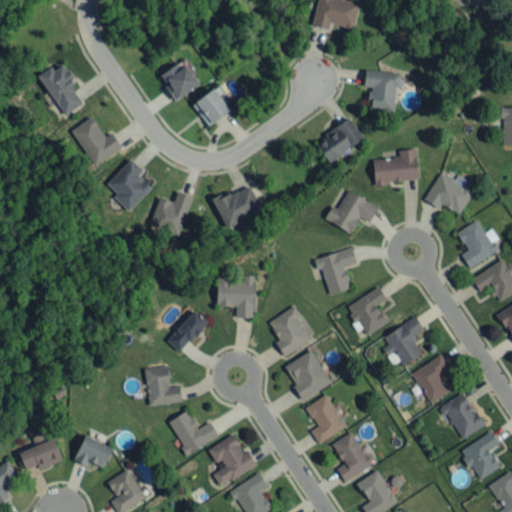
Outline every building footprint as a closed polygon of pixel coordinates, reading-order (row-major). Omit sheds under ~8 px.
[(316,0),(311,24),(328,28),(329,23),(352,28),(358,2),(350,0),(316,0)] [(180,68),(176,62),(158,75),(175,100),(198,83),(185,64),(180,68)] [(38,73),(61,115),(83,103),(62,64),(53,69),(51,66),(38,73)] [(368,109),(393,110),(394,85),(399,86),(400,72),(364,70),(363,86),(369,86),(368,109)] [(208,125),(232,107),(215,85),(191,104),(208,125)] [(511,106),(501,106),(501,144),(511,144),(511,106)] [(70,128),(91,164),(120,148),(111,132),(103,136),(91,116),(70,128)] [(363,136),(348,117),(314,142),(328,162),(363,136)] [(373,184),(403,182),(403,179),(417,178),(415,148),(397,149),(397,157),(372,158),(373,184)] [(150,186),(137,174),(141,169),(129,158),(106,183),(116,193),(113,196),(128,210),(150,186)] [(423,199),(438,207),(440,203),(459,213),(478,180),(468,175),(466,179),(457,174),(454,179),(439,171),(423,199)] [(224,227),(261,211),(249,185),(221,197),(219,194),(211,197),(224,227)] [(330,205),(323,218),(349,233),(359,216),(368,221),(377,206),(347,189),(336,208),(330,205)] [(191,195),(176,190),(172,201),(158,196),(149,225),(179,234),(191,195)] [(468,267),(498,248),(493,241),(497,238),(491,228),(484,232),(476,218),(455,232),(467,249),(460,253),(468,267)] [(327,294),(350,287),(343,265),(356,262),(351,246),(316,257),(327,294)] [(497,301),(511,291),(511,270),(504,257),(471,277),(479,291),(488,285),(497,301)] [(253,274),(242,274),(242,279),(229,279),(229,273),(215,273),(215,305),(235,305),(235,316),(252,317),(253,274)] [(345,305),(362,335),(385,322),(376,304),(385,299),(378,286),(345,305)] [(511,302),(496,313),(511,338),(511,302)] [(309,340),(297,316),(299,315),(294,305),(267,320),(278,339),(274,341),(281,355),(309,340)] [(179,351),(206,321),(193,309),(166,339),(179,351)] [(382,335),(387,343),(382,347),(391,363),(399,359),(402,364),(421,353),(411,335),(422,329),(415,316),(382,335)] [(282,365),(302,398),(329,382),(310,349),(282,365)] [(410,372),(429,402),(447,391),(436,374),(448,366),(440,353),(410,372)] [(181,400),(179,385),(170,386),(167,364),(143,367),(148,405),(181,400)] [(482,425),(463,392),(440,405),(460,438),(482,425)] [(345,425),(324,393),(304,407),(316,425),(309,429),(318,442),(345,425)] [(184,453),(218,436),(209,420),(196,427),(187,410),(168,419),(184,453)] [(342,463),(335,467),(342,480),(370,466),(352,430),(330,442),(342,463)] [(459,450),(478,479),(500,465),(489,448),(498,443),(490,430),(459,450)] [(18,451),(24,469),(37,464),(38,468),(61,460),(53,437),(47,439),(44,431),(31,436),(34,445),(18,451)] [(256,463),(247,448),(242,451),(232,433),(208,447),(221,467),(211,473),(219,485),(256,463)] [(111,447),(84,434),(72,459),(86,466),(89,461),(102,467),(111,447)] [(0,461),(0,498),(6,498),(5,485),(14,485),(13,461),(0,461)] [(119,511),(144,496),(126,468),(106,481),(115,496),(109,500),(116,511),(119,511)] [(355,482),(367,501),(360,506),(363,511),(377,511),(396,501),(375,469),(355,482)] [(229,490),(244,511),(262,511),(271,507),(259,489),(267,485),(258,471),(229,490)] [(487,484),(502,507),(495,511),(511,511),(511,477),(508,471),(487,484)]
